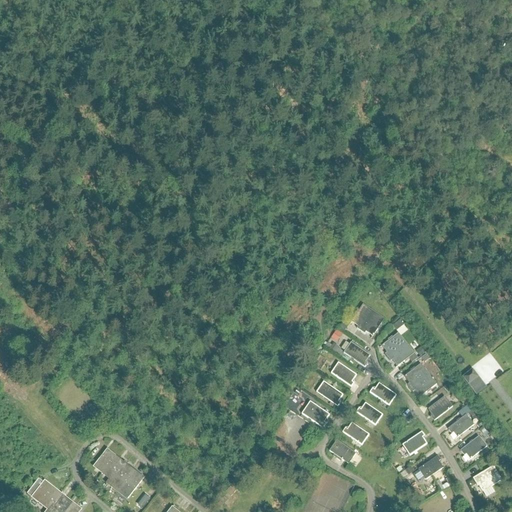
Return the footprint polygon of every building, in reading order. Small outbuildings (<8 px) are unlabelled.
[(384,321),(362,306),(351,324),(357,328),(355,331),(364,337),(366,333),(372,337),(384,321)] [(414,355),(398,334),(381,347),(387,354),(384,355),(390,363),(393,361),(397,367),(414,355)] [(348,347),(352,337),(346,335),(343,345),(348,347)] [(351,344),(344,355),(365,369),(368,365),(366,364),(370,357),(351,344)] [(511,362),(499,369),(508,388),(511,386),(511,362)] [(338,365),(331,375),(351,389),(354,385),(352,383),(356,377),(338,365)] [(438,384),(422,365),(406,377),(411,384),(410,385),(415,392),(417,391),(421,397),(438,384)] [(463,378),(468,385),(478,378),(472,371),(463,378)] [(323,384),(317,395),(338,409),(340,405),(338,404),(343,397),(323,384)] [(373,390),(370,394),(389,406),(395,396),(379,385),(375,391),(373,390)] [(452,408),(444,398),(428,411),(433,417),(430,420),(433,423),(452,408)] [(310,404),(302,416),(324,430),(327,426),(324,424),(330,416),(310,404)] [(359,410),(356,415),(375,427),(382,416),(366,405),(362,412),(359,410)] [(472,426),(465,417),(447,432),(451,436),(453,434),(457,439),(472,426)] [(345,430),(342,434),(362,447),(369,436),(352,425),(348,431),(345,430)] [(424,438),(421,434),(402,447),(409,458),(426,446),(422,440),(424,438)] [(486,447),(478,438),(460,452),(464,457),(466,456),(470,460),(486,447)] [(355,455),(336,443),(330,453),(348,465),(355,455)] [(95,467),(103,473),(116,458),(107,451),(95,467)] [(498,451),(492,455),(496,462),(503,457),(498,451)] [(103,473),(111,480),(116,474),(118,475),(126,465),(116,458),(103,473)] [(437,458),(418,472),(425,482),(443,470),(438,464),(440,463),(437,458)] [(108,484),(119,493),(135,473),(126,465),(118,475),(116,474),(111,480),(108,484)] [(503,481),(495,467),(475,479),(480,486),(484,493),(503,481)] [(144,480),(135,473),(119,493),(128,500),(144,480)] [(39,479),(27,494),(48,511),(53,504),(55,506),(63,497),(44,482),(43,483),(39,479)] [(446,509),(461,503),(455,488),(440,494),(446,509)] [(48,511),(47,511),(65,511),(71,504),(63,497),(55,506),(53,504),(48,511)]
